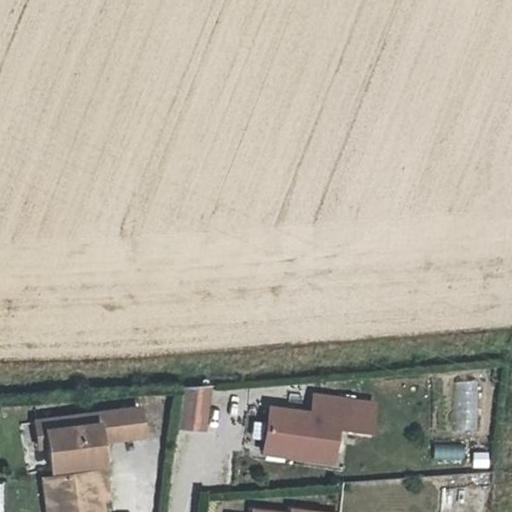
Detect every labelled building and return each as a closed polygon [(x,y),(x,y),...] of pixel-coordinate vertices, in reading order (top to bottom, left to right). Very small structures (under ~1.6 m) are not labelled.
[(455,381),(455,431),(478,431),(478,381),(455,381)] [(218,384),(193,386),(187,425),(211,428),(218,384)] [(376,404),(317,399),(316,417),(274,414),(272,449),(302,451),(301,460),(338,462),(340,432),(373,434),(376,404)] [(64,472),(115,467),(113,443),(156,439),(153,412),(49,422),(52,448),(61,447),(64,472)] [(434,446),(434,459),(462,459),(463,447),(434,446)] [(302,451),(272,449),(271,457),(301,460),(302,451)] [(65,480),(116,475),(115,467),(64,472),(65,480)] [(119,500),(116,475),(65,480),(58,481),(61,511),(113,511),(112,501),(119,500)]
